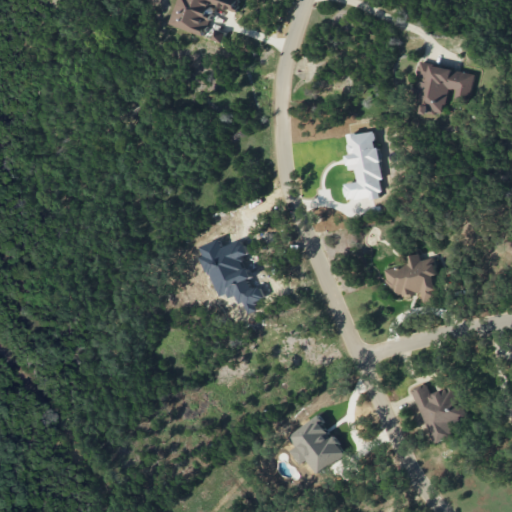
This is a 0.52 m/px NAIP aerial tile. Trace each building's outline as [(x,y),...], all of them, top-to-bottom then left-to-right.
[(238,0),(179,0),(171,24),(205,36),(216,4),(235,11),(238,0)] [(476,74),(422,61),(414,97),(425,99),(423,110),(443,115),(449,88),(457,90),(456,95),(470,99),(476,74)] [(349,134),(352,154),(348,155),(350,169),(357,168),(359,181),(345,184),(348,201),(385,195),(375,130),(349,134)] [(386,269),(392,297),(422,290),(424,301),(439,298),(434,275),(439,274),(436,257),(422,260),(421,253),(405,256),(407,264),(386,269)] [(413,389),(435,443),(456,435),(452,427),(469,420),(454,385),(432,394),(427,383),(413,389)]
